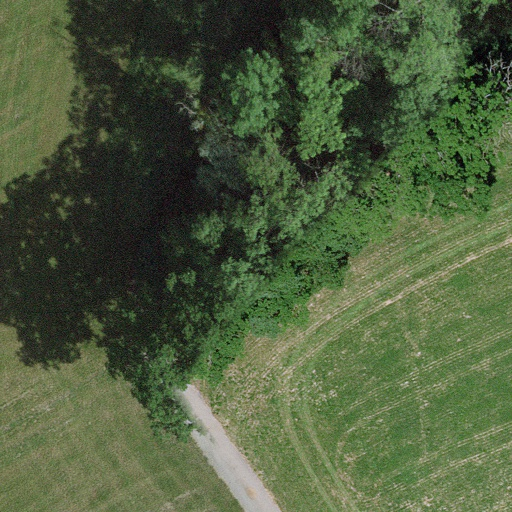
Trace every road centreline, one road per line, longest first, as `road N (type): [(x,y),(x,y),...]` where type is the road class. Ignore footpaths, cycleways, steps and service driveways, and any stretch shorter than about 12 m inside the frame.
road 1 (track): [(148,355),(116,290),(109,211),(127,116),(173,0)]
road 2 (track): [(148,355),(260,511)]
